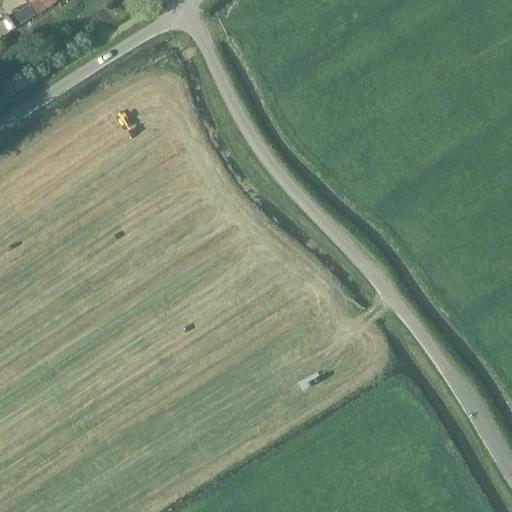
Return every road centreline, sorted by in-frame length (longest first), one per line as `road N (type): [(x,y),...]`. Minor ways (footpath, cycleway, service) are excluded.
road 1 (unclassified): [(511,478),(423,340),(248,135),(186,9)]
road 2 (unclassified): [(0,132),(186,9)]
